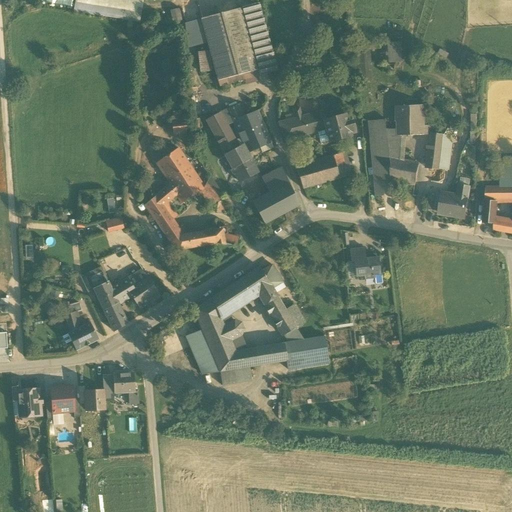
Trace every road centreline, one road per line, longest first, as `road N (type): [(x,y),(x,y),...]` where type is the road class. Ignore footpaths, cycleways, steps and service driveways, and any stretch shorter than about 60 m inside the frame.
road 1 (residential): [(0,370),(89,360),(321,211),(509,244)]
road 2 (track): [(22,369),(0,26)]
road 3 (track): [(159,511),(141,326)]
road 4 (track): [(146,364),(259,412)]
